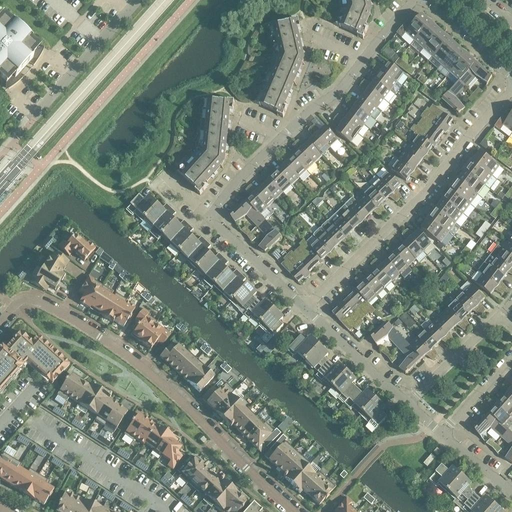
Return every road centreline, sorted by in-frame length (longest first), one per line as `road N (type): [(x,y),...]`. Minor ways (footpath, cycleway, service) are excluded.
road 1 (residential): [(294,511),(152,376),(98,337),(32,300),(0,324)]
road 2 (residential): [(205,217),(342,89),(415,0)]
road 3 (residential): [(304,310),(418,199),(511,91)]
road 4 (unclassified): [(38,114),(139,0)]
road 5 (residential): [(511,327),(493,320),(406,404)]
road 6 (residential): [(406,404),(304,310)]
road 7 (residential): [(304,310),(205,217)]
